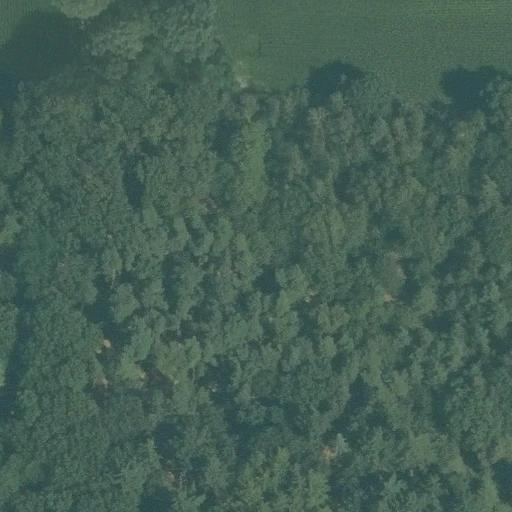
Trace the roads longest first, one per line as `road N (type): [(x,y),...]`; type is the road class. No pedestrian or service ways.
road 1 (tertiary): [(0,471),(35,377),(70,236),(99,0)]
road 2 (track): [(479,511),(404,406),(276,274)]
road 3 (track): [(70,236),(276,274)]
